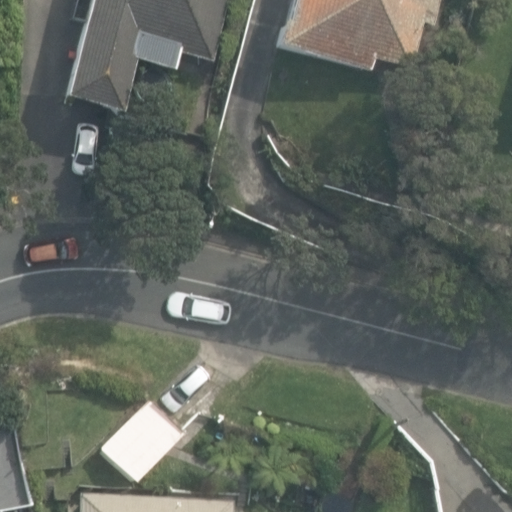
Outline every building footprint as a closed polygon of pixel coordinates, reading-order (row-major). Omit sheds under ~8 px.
[(79,0),(55,94),(111,108),(124,55),(165,66),(170,47),(202,55),(216,0),(79,0)] [(273,50),(365,73),(368,61),(407,71),(418,24),(430,27),(437,0),(293,0),(286,27),(279,26),(273,50)] [(90,440),(125,475),(175,425),(141,391),(90,440)] [(0,511),(27,507),(11,424),(0,426),(0,511)] [(222,511),(223,495),(73,487),(72,511),(222,511)]
